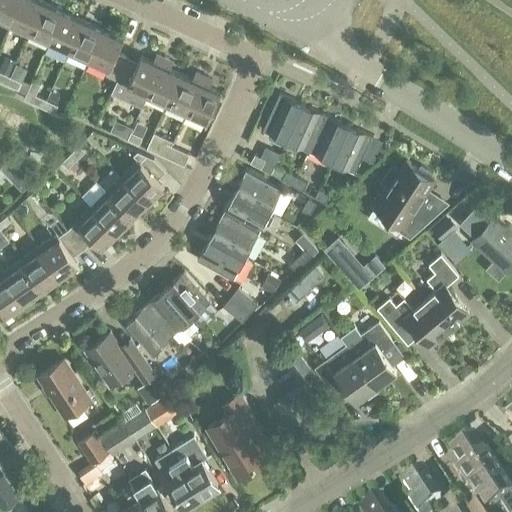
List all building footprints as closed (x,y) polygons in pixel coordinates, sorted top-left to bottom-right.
[(0,0),(0,23),(9,28),(21,0),(0,0)] [(44,3),(37,0),(21,0),(9,28),(29,37),(44,3)] [(64,12),(44,3),(29,37),(49,46),(64,12)] [(84,21),(64,12),(49,46),(69,55),(84,21)] [(84,21),(69,55),(89,64),(104,30),(84,21)] [(104,30),(89,64),(108,73),(106,76),(118,81),(128,58),(117,53),(124,39),(104,30)] [(142,108),(148,95),(165,58),(157,55),(153,62),(141,57),(139,63),(128,58),(118,81),(112,94),(142,108)] [(5,58),(0,70),(0,72),(12,78),(18,64),(5,58)] [(174,62),(165,58),(148,95),(168,104),(181,75),(170,70),(174,62)] [(0,82),(8,86),(12,78),(0,72),(0,82)] [(168,104),(188,113),(204,76),(196,72),(193,80),(181,75),(168,104)] [(213,80),(204,76),(188,113),(208,122),(221,93),(209,88),(213,80)] [(22,83),(12,78),(8,86),(18,91),(22,83)] [(32,82),(24,100),(32,104),(36,96),(40,86),(32,82)] [(263,131),(286,142),(303,104),(280,94),(263,131)] [(59,106),(47,101),(44,109),(55,114),(59,106)] [(326,115),(303,104),(286,142),(309,152),(326,115)] [(332,163),(349,125),(326,115),(309,152),(332,163)] [(373,136),(349,125),(332,163),(355,173),(373,136)] [(131,133),(128,141),(139,146),(143,138),(131,133)] [(154,134),(147,149),(162,156),(167,145),(172,147),(174,143),(154,134)] [(190,155),(172,147),(167,145),(162,156),(185,167),(190,155)] [(80,146),(71,155),(77,161),(86,152),(80,146)] [(138,161),(123,176),(149,202),(165,187),(158,180),(167,172),(154,159),(138,152),(134,156),(138,161)] [(68,170),(77,161),(71,155),(62,163),(68,170)] [(255,155),(251,163),(262,169),(266,161),(255,155)] [(389,188),(383,197),(375,209),(402,226),(399,231),(410,238),(432,219),(422,212),(424,208),(418,204),(434,179),(431,177),(433,174),(421,166),(419,169),(407,161),(400,172),(391,167),(381,183),(389,188)] [(247,171),(234,193),(271,213),(283,191),(247,171)] [(283,180),(293,186),(297,178),(287,172),(283,180)] [(133,218),(149,202),(123,176),(107,192),(133,218)] [(308,184),(297,178),(293,186),(304,192),(308,184)] [(320,190),(315,198),(325,204),(326,203),(330,196),(320,190)] [(118,233),(133,218),(107,192),(92,207),(118,233)] [(258,235),(271,213),(234,193),(222,215),(258,235)] [(303,210),(311,214),(317,204),(309,199),(303,210)] [(118,233),(92,207),(68,231),(85,250),(94,240),(102,248),(118,233)] [(258,235),(222,215),(210,238),(246,258),(258,235)] [(511,231),(495,216),(472,241),(507,273),(511,266),(511,231)] [(0,222),(0,228),(3,232),(13,224),(7,217),(0,222)] [(443,241),(455,231),(458,228),(450,218),(435,231),(442,240),(443,241)] [(58,235),(40,248),(61,278),(79,265),(74,258),(85,250),(68,231),(59,237),(58,235)] [(338,237),(324,250),(359,290),(386,267),(376,256),(364,267),(338,237)] [(234,280),(246,258),(210,238),(198,260),(234,280)] [(43,290),(61,278),(40,248),(22,260),(43,290)] [(307,249),(299,257),(305,264),(314,256),(307,249)] [(436,290),(425,299),(450,329),(470,312),(447,286),(459,275),(441,254),(429,265),(435,272),(427,279),(436,290)] [(325,257),(287,293),(297,302),(305,294),(311,301),(325,288),(318,281),(334,267),(325,257)] [(305,264),(299,257),(290,266),(296,272),(305,264)] [(22,260),(4,273),(25,303),(43,290),(22,260)] [(185,271),(166,288),(193,319),(212,302),(185,271)] [(0,305),(7,315),(25,303),(4,273),(0,275),(0,305)] [(193,319),(166,288),(147,305),(174,336),(180,343),(199,326),(193,319)] [(239,288),(231,298),(250,314),(258,304),(239,288)] [(250,314),(231,298),(223,307),(243,323),(250,314)] [(430,346),(450,329),(425,299),(414,309),(405,298),(396,305),(390,298),(377,308),(395,330),(408,319),(430,346)] [(174,336),(147,305),(127,322),(154,353),(174,336)] [(307,342),(329,326),(321,315),(299,331),(307,342)] [(369,347),(355,357),(379,389),(392,380),(389,377),(397,371),(382,351),(394,343),(379,322),(360,336),(369,347)] [(111,333),(86,351),(110,386),(135,369),(145,383),(156,376),(136,348),(126,355),(111,333)] [(297,351),(284,361),(297,378),(310,368),(297,351)] [(203,352),(194,360),(200,367),(209,359),(203,352)] [(366,398),(379,389),(355,357),(343,366),(334,355),(315,368),(330,389),(342,381),(356,401),(364,396),(366,398)] [(65,417),(91,400),(65,360),(39,377),(65,417)] [(200,367),(194,360),(185,368),(191,375),(200,367)] [(163,395),(152,379),(138,389),(149,405),(163,395)] [(305,386),(275,405),(296,439),(323,421),(312,404),(316,402),(305,386)] [(230,414),(208,427),(239,477),(266,460),(250,435),(261,428),(241,394),(224,404),(230,414)] [(145,410),(156,427),(177,414),(166,397),(145,410)] [(511,409),(503,416),(511,426),(511,440),(507,445),(511,449),(511,409)] [(145,410),(124,424),(135,440),(145,434),(140,426),(151,418),(145,410)] [(109,433),(121,451),(135,442),(123,425),(109,433)] [(0,430),(0,454),(11,447),(0,430)] [(96,432),(79,443),(92,463),(109,452),(96,432)] [(473,439),(460,447),(497,504),(502,511),(511,511),(511,502),(510,500),(511,498),(511,488),(505,476),(501,479),(486,455),(484,457),(473,440),(474,440),(473,439)] [(497,504),(460,447),(448,455),(452,461),(448,464),(456,475),(457,475),(466,489),(467,488),(478,505),(466,511),(489,511),(488,510),(497,504)] [(195,450),(178,460),(202,497),(219,486),(202,459),(201,460),(195,450)] [(202,497),(178,460),(162,470),(168,481),(185,507),(202,497)] [(100,474),(93,464),(79,473),(86,483),(100,474)] [(0,471),(0,509),(18,497),(0,471)] [(422,472),(402,485),(410,499),(407,501),(413,511),(428,511),(426,508),(439,500),(422,472)] [(151,477),(134,488),(148,511),(173,511),(158,487),(157,487),(151,477)] [(148,511),(134,488),(130,482),(123,487),(126,493),(116,499),(123,509),(122,510),(123,511),(121,511),(148,511)] [(387,511),(381,502),(371,508),(369,507),(363,511),(362,511),(387,511)]
